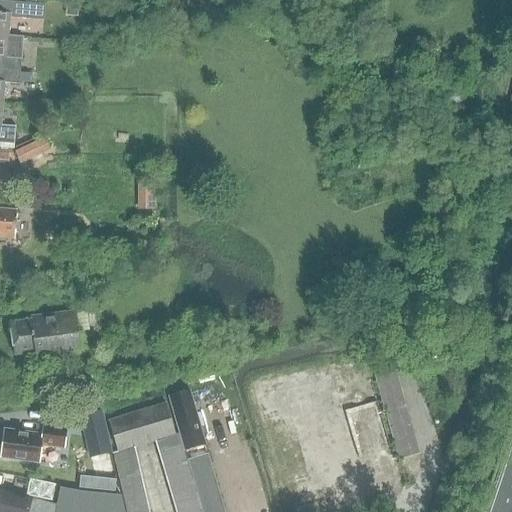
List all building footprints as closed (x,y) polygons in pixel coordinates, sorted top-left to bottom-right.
[(0,1),(0,3),(0,38),(10,40),(23,40),(23,38),(8,36),(10,18),(44,21),(45,5),(0,1)] [(0,72),(20,74),(23,40),(10,40),(0,38),(0,72)] [(20,74),(0,72),(0,106),(3,107),(4,83),(20,84),(20,74)] [(0,143),(6,144),(6,148),(14,149),(33,139),(30,134),(16,132),(16,127),(1,125),(3,107),(0,106),(0,143)] [(31,107),(31,116),(40,116),(40,107),(31,107)] [(49,151),(44,139),(25,148),(31,160),(49,151)] [(8,153),(0,152),(0,168),(7,169),(8,153)] [(152,196),(141,196),(141,209),(153,209),(152,196)] [(0,237),(12,239),(15,211),(0,209),(0,237)] [(29,322),(9,325),(13,357),(34,354),(35,365),(80,359),(74,313),(29,319),(29,322)] [(390,357),(387,346),(365,352),(368,363),(390,357)] [(393,368),(390,357),(368,363),(372,374),(393,368)] [(396,379),(393,368),(372,374),(375,385),(396,379)] [(206,377),(210,389),(232,382),(228,370),(206,377)] [(399,389),(396,379),(375,385),(378,396),(399,389)] [(402,400),(399,389),(378,396),(381,407),(402,400)] [(188,390),(168,396),(183,451),(204,445),(188,390)] [(406,411),(402,400),(381,407),(384,417),(406,411)] [(175,436),(164,403),(107,420),(117,452),(134,447),(155,443),(175,436)] [(101,411),(79,416),(88,458),(111,453),(101,411)] [(409,422),(406,411),(384,417),(388,428),(409,422)] [(412,433),(409,422),(388,428),(391,439),(412,433)] [(62,449),(65,430),(42,427),(39,437),(2,432),(0,449),(0,457),(37,463),(39,446),(62,449)] [(415,444),(412,433),(391,439),(394,450),(415,444)] [(158,454),(179,448),(175,436),(155,443),(155,444),(158,454)] [(418,454),(415,444),(394,450),(397,461),(418,454)] [(137,459),(134,447),(117,452),(112,453),(113,456),(115,464),(137,459)] [(162,466),(182,459),(179,448),(158,454),(162,466)] [(190,470),(211,464),(207,453),(187,459),(190,470)] [(139,471),(137,459),(115,464),(117,476),(139,471)] [(165,478),(186,471),(182,459),(162,466),(165,478)] [(193,481),(214,475),(211,464),(190,470),(193,481)] [(142,483),(139,471),(117,476),(120,488),(142,483)] [(169,489),(190,483),(186,471),(165,478),(169,489)] [(196,492),(217,486),(214,475),(193,481),(196,492)] [(100,491),(114,492),(115,480),(101,479),(100,491)] [(145,495),(142,483),(120,488),(123,500),(145,495)] [(172,501),(193,494),(190,483),(169,489),(172,501)] [(199,503),(220,496),(217,486),(196,492),(199,503)] [(60,489),(56,506),(54,511),(123,511),(120,496),(67,491),(60,489)] [(54,511),(56,506),(32,499),(0,492),(0,511),(54,511)] [(175,511),(177,511),(197,506),(193,494),(172,501),(175,511)] [(126,511),(147,507),(145,495),(123,500),(125,511),(126,511)] [(201,511),(206,511),(223,507),(220,496),(199,503),(201,511)]
